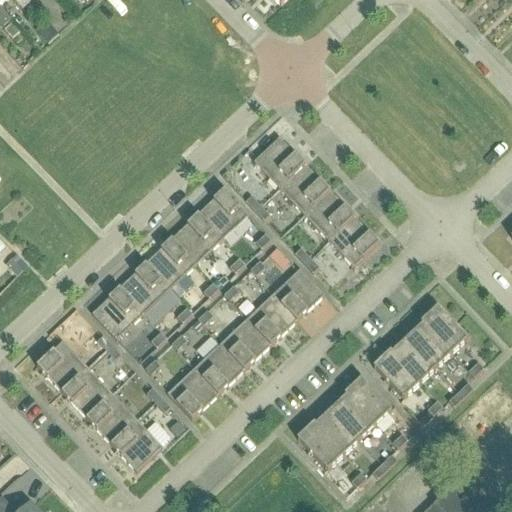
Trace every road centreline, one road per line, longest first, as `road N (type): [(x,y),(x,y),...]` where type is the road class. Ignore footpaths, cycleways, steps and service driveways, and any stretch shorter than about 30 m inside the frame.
road 1 (residential): [(441,230),(148,511)]
road 2 (residential): [(0,347),(292,76)]
road 3 (residential): [(441,230),(292,76)]
road 4 (residential): [(98,511),(0,413)]
road 5 (residential): [(424,0),(511,95)]
